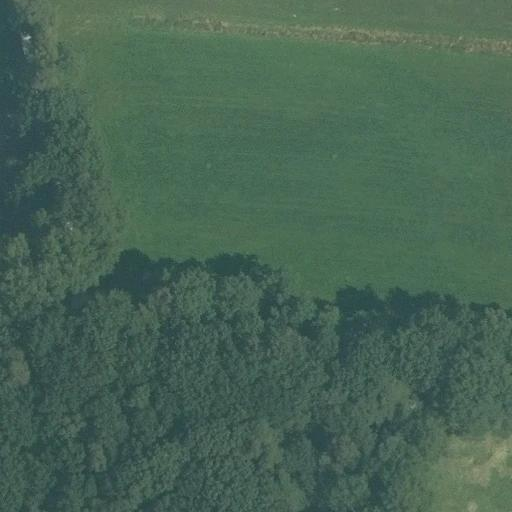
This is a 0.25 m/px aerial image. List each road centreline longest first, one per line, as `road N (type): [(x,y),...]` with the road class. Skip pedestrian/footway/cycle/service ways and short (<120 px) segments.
road 1 (unclassified): [(511,382),(0,319)]
road 2 (track): [(18,0),(82,330)]
